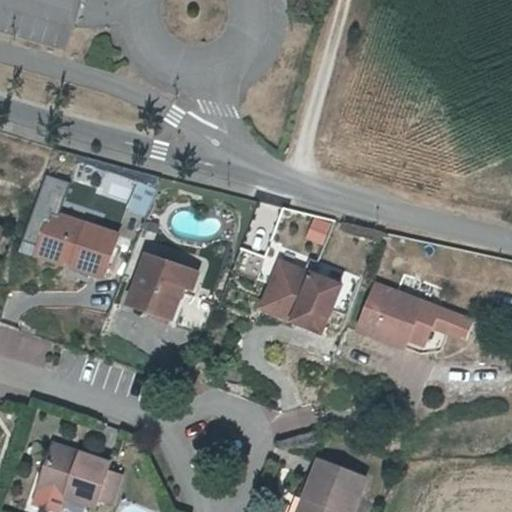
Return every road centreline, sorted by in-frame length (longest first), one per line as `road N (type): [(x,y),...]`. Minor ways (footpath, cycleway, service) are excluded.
road 1 (unclassified): [(297,188),(105,80),(0,50)]
road 2 (unclassified): [(0,102),(297,188)]
road 3 (residential): [(202,511),(184,461),(161,434),(0,371)]
road 4 (residential): [(297,188),(511,243)]
road 5 (unclassified): [(348,0),(297,188)]
